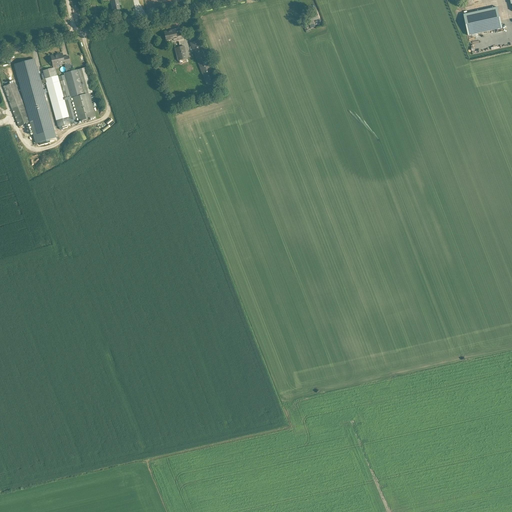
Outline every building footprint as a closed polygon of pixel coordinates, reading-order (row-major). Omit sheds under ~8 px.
[(111,1),(112,6),(113,10),(120,9),(118,0),(109,0),(110,1),(111,1)] [(502,28),(498,7),(464,15),(468,36),(502,28)] [(307,16),(308,21),(311,28),(315,27),(313,21),(319,19),(319,17),(317,13),(307,16)] [(182,39),(182,38),(181,33),(176,34),(175,30),(164,32),(165,37),(166,41),(173,39),(173,41),(182,39)] [(190,43),(192,48),(207,85),(216,81),(201,44),(199,39),(190,43)] [(175,49),(178,61),(187,59),(184,46),(175,49)] [(53,66),(65,64),(66,73),(71,72),(69,63),(70,63),(68,56),(63,57),(62,54),(57,55),(58,55),(51,57),(51,56),(52,61),(53,66)] [(34,59),(13,65),(19,85),(27,111),(30,123),(36,143),(56,137),(50,117),(47,105),(41,85),(46,83),(56,121),(58,127),(59,127),(60,130),(63,129),(62,126),(95,117),(89,94),(92,93),(85,68),(77,70),(71,72),(66,73),(64,73),(64,75),(58,77),(57,75),(55,67),(54,68),(43,71),(45,80),(40,81),(39,80),(35,65),(34,60),(34,59)] [(3,87),(19,127),(30,122),(15,82),(3,87)]
